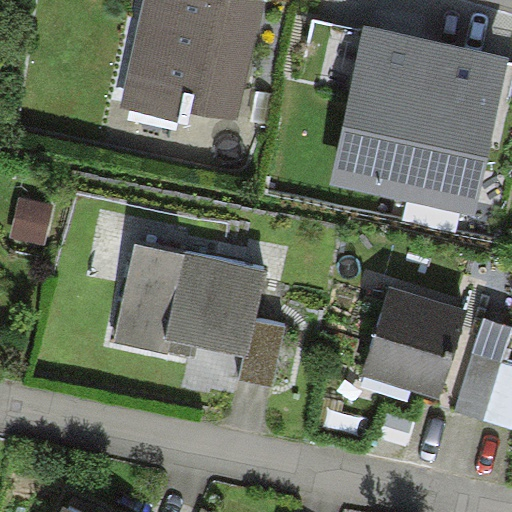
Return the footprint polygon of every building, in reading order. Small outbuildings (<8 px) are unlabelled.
[(254,0),(145,0),(128,91),(178,100),(181,87),(235,97),(254,0)] [(509,33),(365,2),(330,165),(473,196),(509,33)] [(54,201),(18,193),(10,233),(46,240),(54,201)] [(213,219),(144,200),(109,332),(184,352),(190,329),(241,342),(233,373),(267,381),(282,323),(253,315),(270,252),(209,236),(213,219)] [(391,277),(362,364),(436,389),(465,302),(391,277)] [(511,315),(481,306),(450,403),(508,421),(511,408),(511,315)] [(128,511),(71,486),(58,511),(128,511)]
